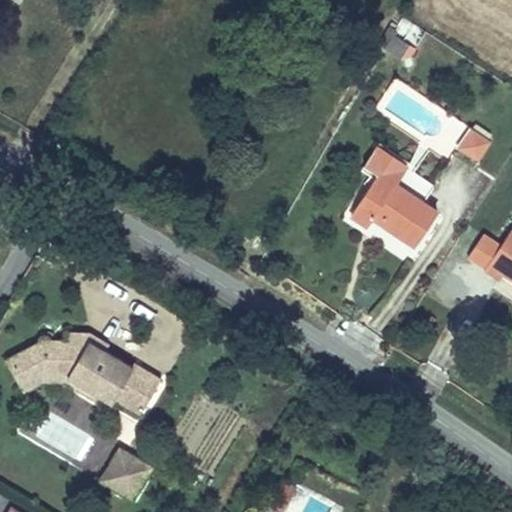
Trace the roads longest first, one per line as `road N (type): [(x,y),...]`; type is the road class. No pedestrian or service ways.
road 1 (tertiary): [(0,159),(142,236),(511,471)]
road 2 (unknown): [(348,367),(465,188)]
